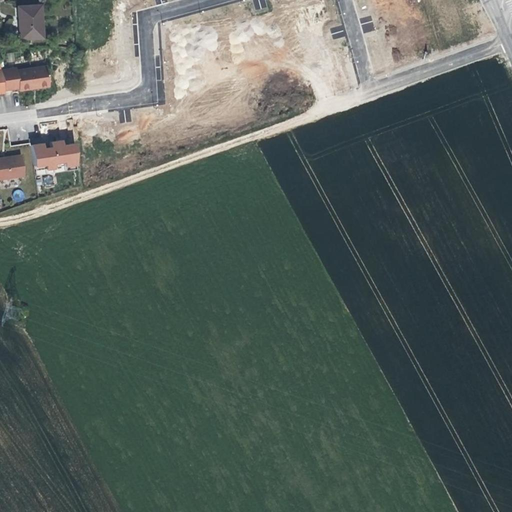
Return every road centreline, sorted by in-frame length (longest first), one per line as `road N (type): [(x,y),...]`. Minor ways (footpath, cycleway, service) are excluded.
road 1 (track): [(368,91),(24,216),(0,216)]
road 2 (residential): [(0,120),(137,98),(147,89),(150,19),(207,0)]
road 3 (residential): [(344,0),(368,91),(508,41)]
